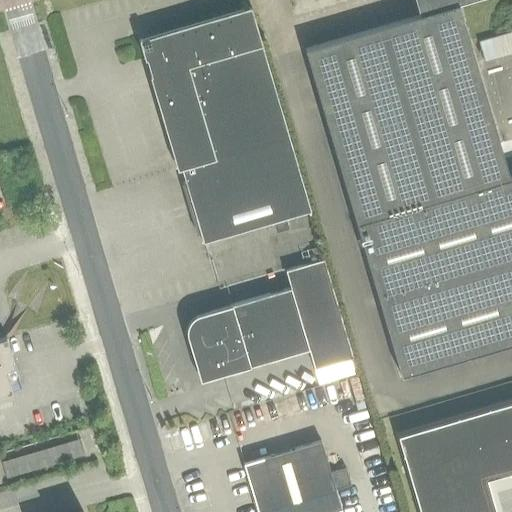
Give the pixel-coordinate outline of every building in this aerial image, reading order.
[(511,342),(511,175),(509,177),(458,4),(470,0),(415,0),(420,15),(305,49),(307,58),(355,221),(401,376),(511,342)] [(203,241),(310,210),(269,69),(250,6),(241,9),(241,10),(139,39),(178,169),(181,168),(203,241)] [(307,58),(269,69),(310,210),(317,233),(355,221),(307,58)] [(200,380),(204,379),(223,373),(308,348),(314,368),(352,357),(323,255),(284,266),(291,287),(229,305),(198,314),(194,316),(191,319),(188,322),(187,326),(186,330),(186,335),(187,339),(200,380)] [(6,338),(0,339),(0,389),(19,383),(6,338)] [(511,400),(397,435),(420,511),(496,511),(486,479),(511,471),(511,400)] [(10,474),(86,451),(81,434),(4,457),(10,474)] [(243,463),(245,468),(257,511),(341,511),(335,489),(350,484),(345,467),(330,472),(321,440),(243,463)]
